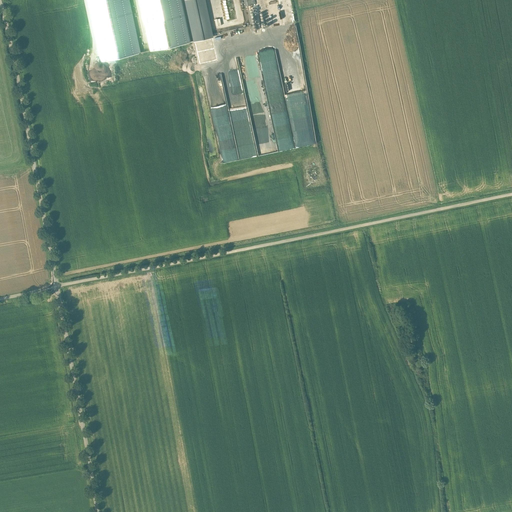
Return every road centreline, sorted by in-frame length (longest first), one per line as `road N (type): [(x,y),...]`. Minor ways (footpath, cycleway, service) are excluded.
road 1 (unclassified): [(511,193),(56,284)]
road 2 (unclassified): [(2,0),(56,284)]
road 3 (unclassified): [(56,284),(97,511)]
